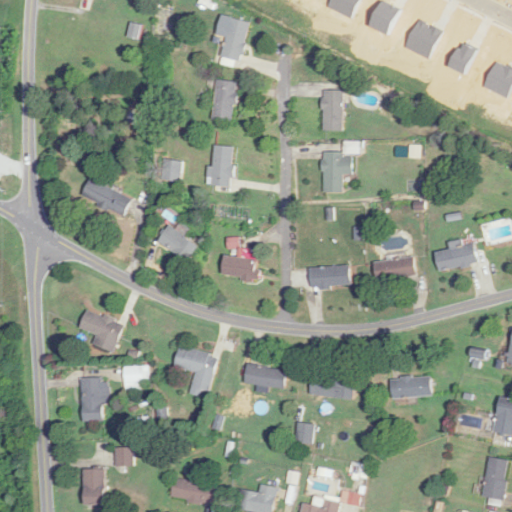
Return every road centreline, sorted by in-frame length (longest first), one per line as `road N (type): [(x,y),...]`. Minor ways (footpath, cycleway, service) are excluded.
road 1 (tertiary): [(0,210),(172,302),(247,327),(352,331),(511,295)]
road 2 (residential): [(46,511),(30,185),(36,0)]
road 3 (residential): [(285,330),(280,27)]
